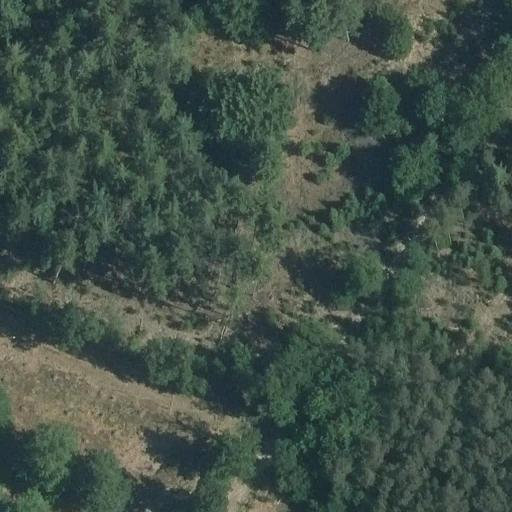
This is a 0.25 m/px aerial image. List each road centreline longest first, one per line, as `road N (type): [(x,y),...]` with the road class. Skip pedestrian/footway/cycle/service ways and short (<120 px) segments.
road 1 (track): [(511,113),(275,446)]
road 2 (track): [(275,446),(0,329)]
